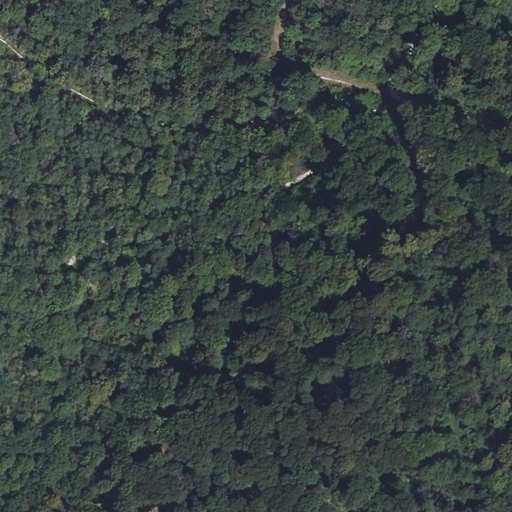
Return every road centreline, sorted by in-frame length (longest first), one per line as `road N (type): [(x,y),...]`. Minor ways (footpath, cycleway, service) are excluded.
road 1 (track): [(62,265),(126,332),(186,367),(222,376),(375,367),(418,376),(451,424),(475,511)]
road 2 (track): [(511,135),(387,90),(286,67),(277,51),(291,0)]
